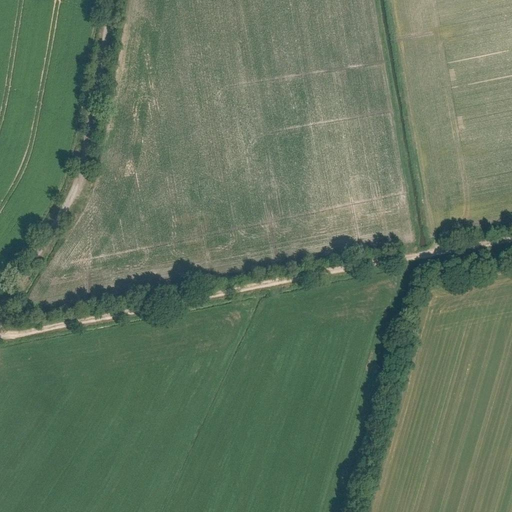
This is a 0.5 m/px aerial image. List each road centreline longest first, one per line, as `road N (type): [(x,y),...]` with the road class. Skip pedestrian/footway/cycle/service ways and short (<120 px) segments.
road 1 (track): [(0,333),(511,237)]
road 2 (unclassified): [(0,310),(75,179),(113,0)]
